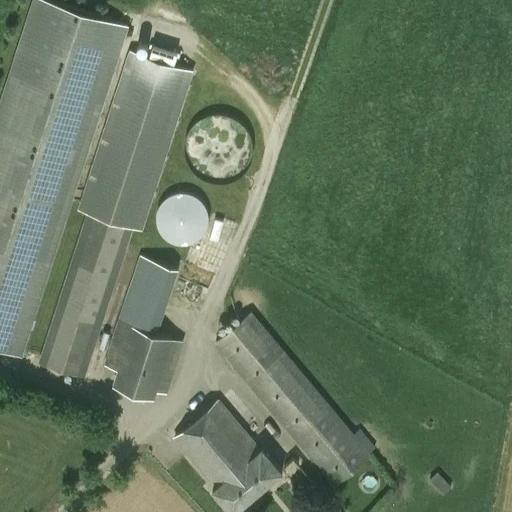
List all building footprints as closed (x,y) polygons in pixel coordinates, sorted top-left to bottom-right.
[(49,0),(32,0),(11,71),(0,106),(0,347),(21,354),(103,101),(128,25),(49,0)] [(78,209),(87,212),(40,358),(85,376),(133,227),(143,230),(194,69),(174,63),(178,52),(153,44),(149,55),(130,49),(78,209)] [(250,128),(204,108),(188,145),(233,166),(250,128)] [(165,197),(159,204),(156,212),(156,221),(159,230),(165,237),(172,242),(181,243),(190,242),(198,238),(204,231),(208,223),(208,215),(206,207),(202,200),(196,194),(188,191),(180,191),(172,193),(165,197)] [(154,398),(174,337),(158,332),(180,268),(140,255),(104,364),(117,369),(113,384),(154,398)] [(360,427),(354,433),(252,310),(214,341),(334,484),(372,454),(369,452),(376,446),(360,427)] [(262,446),(261,447),(219,397),(172,437),(214,486),(213,488),(233,511),(282,469),(262,446)] [(451,486),(437,472),(430,479),(443,494),(451,486)]
